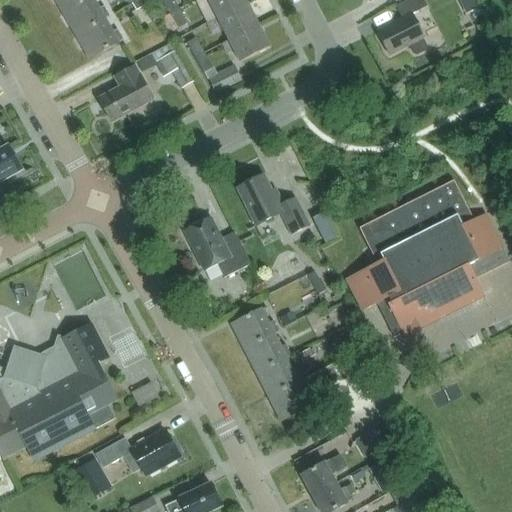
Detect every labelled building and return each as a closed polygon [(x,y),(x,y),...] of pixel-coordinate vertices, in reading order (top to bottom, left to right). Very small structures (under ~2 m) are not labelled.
[(87,0),(55,0),(64,14),(87,0)] [(87,0),(64,14),(77,38),(106,20),(111,17),(105,7),(100,9),(94,0),(87,0)] [(180,10),(173,0),(162,0),(171,15),(180,10)] [(208,0),(218,19),(248,4),(245,0),(208,0)] [(403,20),(378,32),(390,56),(410,46),(414,54),(418,55),(426,51),(427,48),(423,40),(425,39),(413,15),(428,7),(423,0),(410,0),(396,7),(403,20)] [(484,0),(466,0),(472,13),(487,6),(484,0)] [(259,26),(248,4),(218,19),(229,41),(259,26)] [(188,24),(180,10),(171,15),(179,30),(188,24)] [(114,32),(106,20),(77,38),(90,60),(120,43),(124,40),(118,30),(114,32)] [(241,64),(271,49),(259,26),(229,41),(222,45),(226,54),(234,51),(241,64)] [(205,54),(196,39),(187,44),(196,58),(205,54)] [(193,80),(177,52),(156,63),(165,78),(173,73),(181,87),(193,80)] [(213,69),(205,54),(196,58),(204,74),(213,69)] [(208,79),(216,95),(243,82),(234,66),(208,79)] [(136,67),(115,78),(121,88),(100,100),(112,123),(154,100),(136,67)] [(0,142),(0,183),(7,179),(9,181),(6,183),(7,184),(34,169),(33,168),(23,173),(9,148),(4,150),(0,142)] [(276,199),(264,176),(237,189),(256,227),(281,214),(292,236),(310,227),(296,199),(284,205),(279,197),(276,199)] [(395,338),(408,332),(409,335),(419,330),(417,327),(439,316),(441,318),(469,304),(468,301),(483,294),(475,280),(510,262),(486,216),(475,222),(454,181),(360,229),(378,265),(348,281),(363,311),(378,304),(395,338)] [(335,211),(323,215),(332,240),(344,236),(335,211)] [(225,279),(251,265),(235,233),(222,240),(211,219),(184,232),(204,272),(218,265),(225,279)] [(275,334),(279,332),(274,321),(269,324),(262,310),(232,326),(244,350),(275,334)] [(0,452),(4,459),(27,448),(34,462),(115,420),(115,419),(114,419),(108,406),(117,401),(99,365),(109,359),(92,326),(64,340),(59,338),(54,354),(46,358),(14,347),(7,371),(0,368),(0,452)] [(244,350),(257,374),(287,358),(292,356),(286,345),(281,347),(275,334),(244,350)] [(304,380),(299,370),(294,372),(287,358),(257,374),(269,398),(299,382),(304,380)] [(373,389),(360,366),(351,371),(363,394),(373,389)] [(306,395),(299,382),(269,398),(281,422),(312,406),(316,404),(311,393),(306,395)] [(131,394),(140,412),(161,401),(152,384),(131,394)] [(380,460),(395,452),(381,426),(366,434),(380,460)] [(143,470),(147,477),(180,459),(165,431),(131,450),(126,439),(96,456),(104,470),(124,458),(133,475),(143,470)] [(302,477),(313,498),(337,485),(332,476),(348,468),(341,455),(325,464),(302,477)] [(369,466),(376,478),(379,483),(384,494),(403,484),(388,456),(369,466)] [(112,489),(95,460),(70,474),(86,503),(112,489)] [(391,496),(400,511),(421,511),(428,508),(414,483),(391,496)] [(211,511),(222,507),(211,485),(180,500),(165,507),(167,511),(211,511)] [(340,491),(337,485),(313,498),(321,511),(333,511),(347,504),(351,502),(344,489),(340,491)] [(131,511),(159,511),(153,499),(131,511)]
